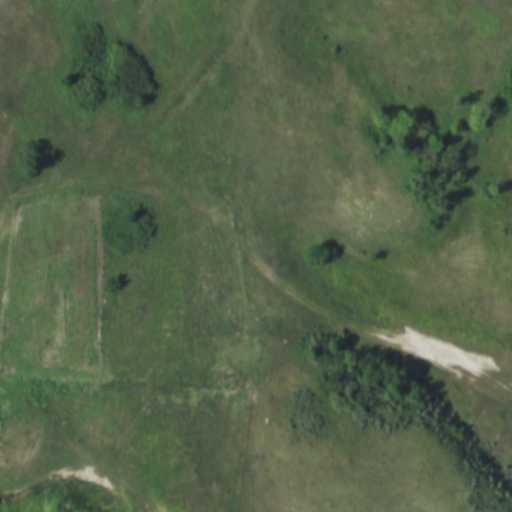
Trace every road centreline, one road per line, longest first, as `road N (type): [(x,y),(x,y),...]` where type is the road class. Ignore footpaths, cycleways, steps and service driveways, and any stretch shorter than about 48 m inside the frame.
road 1 (track): [(511,403),(283,292),(247,257),(154,196),(84,196),(0,245)]
road 2 (track): [(63,203),(79,180),(191,87),(252,0)]
